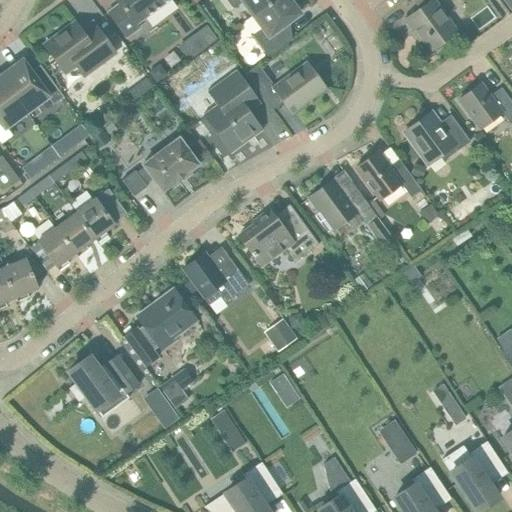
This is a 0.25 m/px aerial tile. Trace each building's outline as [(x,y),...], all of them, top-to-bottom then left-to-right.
[(168,0),(116,0),(119,4),(108,12),(126,37),(139,28),(136,24),(168,0)] [(226,0),(233,9),(243,2),(253,15),(273,0),(226,0)] [(268,57),(292,40),(282,27),(299,13),(293,4),(293,0),(273,0),(253,15),(263,28),(253,36),(268,57)] [(413,0),(420,8),(404,19),(414,32),(416,31),(430,51),(457,31),(445,15),(434,0),(413,0)] [(511,0),(503,0),(511,10),(511,9),(511,0)] [(83,33),(75,21),(44,44),(65,73),(76,65),(84,76),(116,52),(95,25),(83,33)] [(262,63),(271,80),(283,73),(274,57),(262,63)] [(34,77),(22,60),(11,68),(9,65),(0,71),(0,75),(26,111),(47,94),(54,104),(64,97),(44,70),(34,77)] [(291,113),(325,88),(307,63),(273,87),(291,113)] [(259,92),(272,83),(258,64),(245,74),(259,92)] [(260,104),(235,69),(234,70),(236,73),(212,91),(210,88),(209,88),(222,106),(207,117),(204,113),(203,114),(227,147),(231,153),(233,152),(232,151),(239,146),(240,147),(241,146),(239,143),(259,128),(261,131),(262,130),(248,111),(258,104),(259,105),(260,104)] [(0,141),(1,143),(11,136),(4,127),(26,111),(0,75),(0,141)] [(495,103),(481,83),(458,100),(480,129),(502,112),(510,124),(511,122),(511,101),(507,95),(495,103)] [(445,126),(441,125),(431,112),(405,132),(409,137),(402,142),(403,142),(409,138),(428,164),(440,156),(442,158),(446,159),(470,141),(454,119),(445,126)] [(81,124),(72,131),(79,142),(89,135),(81,124)] [(135,170),(122,179),(134,196),(147,186),(146,184),(154,178),(161,189),(162,191),(164,190),(164,189),(176,181),(177,180),(177,179),(183,175),(183,176),(185,175),(185,174),(197,166),(199,165),(198,163),(197,164),(180,139),(178,136),(165,146),(163,143),(152,151),(154,154),(140,164),(142,167),(136,171),(135,170)] [(52,183),(86,158),(81,151),(47,177),(52,183)] [(395,174),(378,151),(356,168),(379,200),(401,184),(411,197),(421,189),(410,174),(405,167),(395,174)] [(0,168),(3,173),(10,167),(1,156),(0,156),(0,168)] [(39,171),(32,160),(22,167),(30,178),(39,171)] [(418,178),(423,168),(414,164),(410,174),(418,178)] [(12,184),(17,180),(19,179),(10,167),(3,173),(12,184)] [(460,201),(468,213),(511,184),(511,177),(507,170),(460,201)] [(34,197),(52,183),(47,177),(29,189),(34,197)] [(326,184),(308,198),(319,212),(316,215),(328,232),(331,230),(332,230),(333,229),(358,211),(349,200),(338,183),(334,179),(326,184)] [(97,242),(108,235),(105,231),(115,223),(114,222),(126,212),(108,188),(75,213),(94,238),(97,242)] [(23,205),(34,197),(29,189),(17,198),(23,205)] [(428,224),(439,216),(432,205),(420,213),(428,224)] [(278,221),(269,209),(252,221),(254,223),(239,234),(252,252),(251,252),(261,266),(286,248),(296,261),(319,245),(305,225),(293,209),(278,221)] [(78,256),(88,249),(85,245),(94,238),(75,213),(56,227),(75,253),(78,256)] [(384,248),(394,241),(378,217),(367,225),(384,248)] [(471,238),(485,227),(478,218),(464,229),(471,238)] [(59,271),(69,263),(66,259),(75,253),(56,227),(37,241),(59,271)] [(217,268),(205,252),(182,269),(208,304),(219,296),(224,302),(248,284),(230,259),(217,268)] [(17,302),(29,297),(27,292),(38,287),(26,258),(3,267),(15,297),(17,302)] [(414,266),(404,273),(410,281),(420,274),(414,266)] [(0,268),(0,308),(6,306),(5,301),(15,297),(3,267),(0,268)] [(194,319),(184,306),(173,289),(159,299),(160,302),(140,317),(138,315),(137,315),(149,332),(144,336),(137,327),(123,337),(135,353),(145,366),(159,356),(153,349),(159,344),(163,349),(174,341),(170,336),(194,319)] [(89,356),(68,371),(76,382),(69,388),(78,402),(86,396),(96,409),(101,416),(127,397),(125,394),(140,384),(117,354),(98,368),(89,356)] [(168,399),(181,390),(193,381),(183,368),(172,377),(179,387),(166,396),(168,399)] [(448,384),(470,414),(479,408),(457,378),(448,384)] [(511,432),(501,440),(511,455),(511,406),(511,407),(511,408),(511,432)] [(378,431),(400,464),(417,453),(395,419),(378,431)] [(464,445),(442,460),(450,472),(476,511),(498,496),(490,484),(487,480),(505,469),(487,441),(469,453),(464,445)] [(330,495),(315,505),(320,511),(364,511),(373,506),(355,479),(351,481),(334,457),(323,465),(330,495)] [(245,479),(203,507),(211,511),(268,511),(264,505),(262,501),(279,490),(261,462),(242,474),(245,479)] [(414,484),(393,498),(402,511),(401,511),(434,511),(433,510),(430,506),(448,495),(430,467),(411,480),(414,484)]
